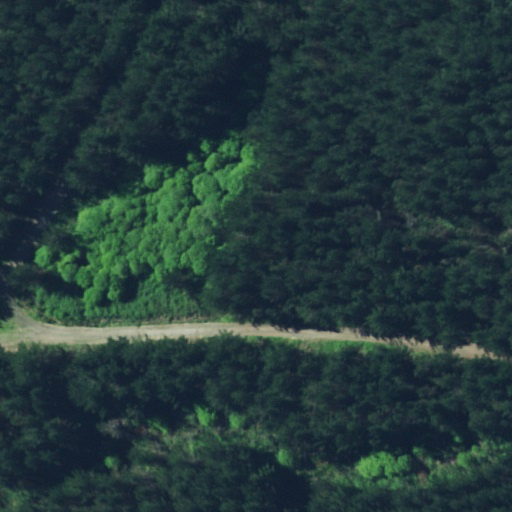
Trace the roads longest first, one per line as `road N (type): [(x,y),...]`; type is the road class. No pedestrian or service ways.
road 1 (track): [(511,278),(384,273),(251,281),(16,330),(0,326)]
road 2 (track): [(0,216),(60,148),(149,0)]
